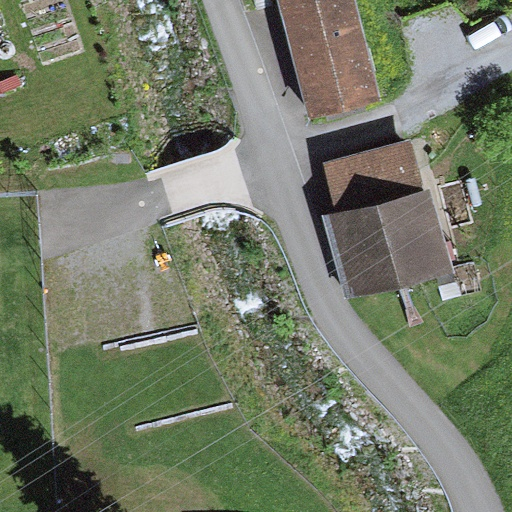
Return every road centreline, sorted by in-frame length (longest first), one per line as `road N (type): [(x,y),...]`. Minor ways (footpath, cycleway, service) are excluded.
road 1 (residential): [(274,169),(317,296),(422,425),(469,511)]
road 2 (residential): [(274,169),(415,102),(511,42)]
road 3 (residential): [(217,0),(274,169)]
